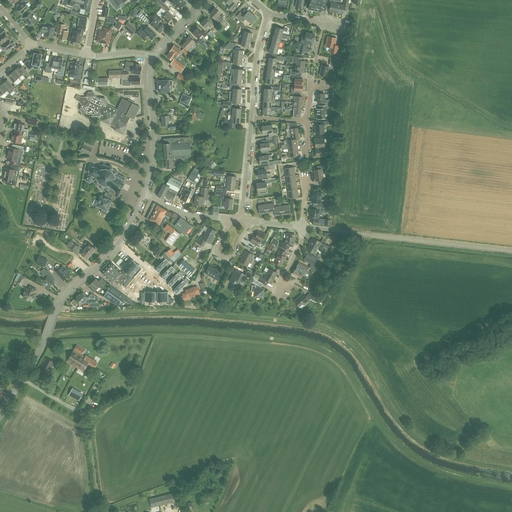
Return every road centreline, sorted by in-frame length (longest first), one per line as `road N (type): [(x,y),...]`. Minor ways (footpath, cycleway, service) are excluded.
road 1 (tertiary): [(19,383),(62,297),(118,242)]
road 2 (unclassified): [(511,251),(345,231)]
road 3 (tertiary): [(144,194),(153,57)]
